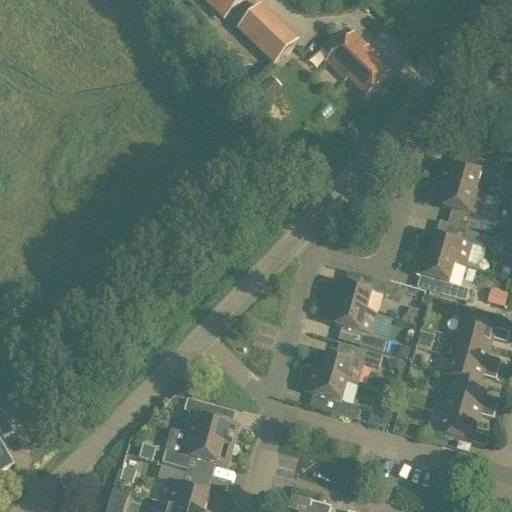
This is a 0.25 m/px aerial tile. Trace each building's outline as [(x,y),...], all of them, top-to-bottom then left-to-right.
[(203,0),(223,21),(245,0),(203,0)] [(298,42),(261,6),(236,32),(274,68),(298,42)] [(367,97),(388,76),(369,57),(372,55),(354,37),(327,64),(345,81),(348,79),(367,97)] [(268,103),(282,88),(271,78),(257,93),(268,103)] [(474,195),(480,174),(500,180),(503,168),(479,161),(476,172),(444,164),(438,186),(449,189),(449,188),(474,195)] [(500,202),(474,195),(449,188),(449,189),(443,210),(470,217),(466,229),(491,236),(494,224),(500,202)] [(455,266),(466,269),(472,247),(498,255),(502,242),(466,232),(462,244),(435,236),(429,257),(429,258),(455,266)] [(511,259),(511,245),(504,244),(500,257),(511,259)] [(429,258),(429,257),(419,254),(413,276),(444,285),(441,296),(465,303),(469,291),(450,286),(455,266),(466,269),(455,266),(429,258)] [(330,305),(377,317),(367,314),(373,294),(391,299),(395,287),(370,280),(367,292),(336,283),(330,305)] [(504,311),(508,296),(490,291),(486,306),(504,311)] [(371,338),(377,317),(330,305),(324,326),(362,337),(359,348),(382,355),(386,342),(371,338)] [(414,328),(419,313),(409,310),(405,326),(414,328)] [(450,358),(498,371),(501,362),(488,358),(493,341),(506,344),(509,334),(461,320),(450,358)] [(421,334),(418,347),(430,351),(434,338),(421,334)] [(405,362),(409,349),(398,346),(394,358),(405,362)] [(311,373),(357,387),(363,366),(379,370),(382,358),(358,351),(354,362),(327,354),(321,375),(311,372),(311,373)] [(495,382),(498,371),(450,358),(444,378),(452,380),(447,397),(496,411),(499,401),(485,397),(488,389),(480,387),(483,378),(495,382)] [(357,388),(357,387),(311,373),(305,395),(336,404),(333,415),(357,422),(361,410),(341,404),(347,385),(357,388)] [(493,421),(496,411),(447,397),(437,435),(485,449),(488,438),(475,434),(480,417),(493,421)] [(224,447),(234,450),(241,427),(209,419),(212,407),(187,400),(184,413),(189,414),(183,434),(197,438),(224,446),(224,447)] [(0,434),(3,439),(13,433),(1,412),(0,412),(0,434)] [(385,430),(388,418),(371,413),(368,426),(385,430)] [(197,438),(183,434),(172,431),(166,452),(162,465),(187,472),(190,460),(228,471),(234,450),(224,447),(224,446),(197,438)] [(0,474),(14,467),(0,443),(0,474)] [(152,463),(156,450),(143,446),(141,451),(133,449),(131,455),(140,457),(139,460),(152,463)] [(310,480),(317,457),(306,454),(300,478),(310,480)] [(189,511),(205,511),(210,494),(183,486),(186,475),(161,468),(158,480),(173,485),(167,507),(177,509),(189,511)] [(133,485),(137,473),(124,470),(120,482),(133,485)] [(130,497),(114,494),(111,504),(127,508),(130,497)] [(319,511),(321,506),(311,503),(308,511),(319,511)]
